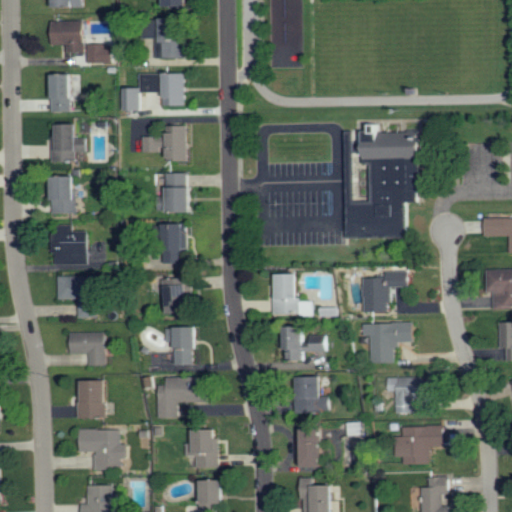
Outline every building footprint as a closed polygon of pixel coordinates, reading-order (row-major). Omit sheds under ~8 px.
[(89,7),(89,0),(59,0),(59,8),(89,7)] [(160,59),(190,58),(189,18),(167,19),(167,38),(160,38),(160,59)] [(89,21),(53,22),(54,45),(71,45),(71,53),(90,53),(89,21)] [(93,64),(118,63),(117,44),(92,45),(93,64)] [(189,73),(145,74),(145,88),(128,89),(128,111),(146,111),(146,93),(168,92),(169,106),(190,106),(189,73)] [(78,112),(79,75),(58,74),(58,112),(78,112)] [(57,138),(57,163),(81,162),(80,152),(92,152),(92,138),(84,138),(83,124),(63,125),(64,137),(57,138)] [(420,200),(420,124),(372,124),(372,131),(363,131),(363,139),(354,139),(354,131),(346,131),(347,239),(407,239),(407,201),(420,200)] [(192,161),(191,126),(175,126),(175,136),(143,136),(144,151),(173,151),(173,162),(192,161)] [(198,187),(193,188),(192,173),(173,174),(174,213),(199,212),(198,187)] [(82,214),(82,176),(58,177),(58,214),(82,214)] [(168,262),(192,262),(191,222),(173,223),(174,249),(168,249),(168,262)] [(59,264),(93,263),(93,230),(77,231),(77,224),(64,224),(64,239),(59,239),(59,264)] [(414,286),(414,271),(391,271),(391,277),(369,277),(369,311),(395,311),(395,286),(414,286)] [(276,314),(319,313),(319,300),(305,300),(305,272),(281,272),(281,282),(276,282),(276,314)] [(62,276),(63,298),(82,298),(83,317),(102,317),(101,275),(62,276)] [(193,277),(173,278),(174,312),(195,311),(193,277)] [(374,335),(374,362),(400,362),(400,341),(419,341),(419,322),(367,323),(368,335),(374,335)] [(204,325),(171,326),(171,342),(180,342),(181,364),(198,363),(198,347),(205,347),(204,325)] [(291,360),(310,359),(309,350),(333,350),(333,334),(315,335),(315,345),(310,345),(310,325),(291,325),(291,360)] [(93,365),(109,365),(109,331),(75,332),(76,353),(93,353),(93,365)] [(330,411),(330,375),(302,375),(303,412),(330,411)] [(434,375),(392,377),(392,392),(399,392),(400,413),(418,412),(417,397),(435,396),(434,375)] [(163,417),(182,416),(182,401),(213,401),(213,376),(171,376),(171,385),(162,385),(163,417)] [(112,379),(82,379),(82,417),(112,416),(112,379)] [(349,422),(350,435),(365,435),(364,421),(349,422)] [(406,464),(433,463),(433,446),(448,445),(447,425),(401,427),(402,456),(406,456),(406,464)] [(328,427),(306,427),(307,465),(328,465),(328,427)] [(126,428),(84,429),(85,450),(99,450),(99,469),(125,469),(125,458),(133,458),(133,443),(126,443),(126,428)] [(223,428),(199,429),(200,443),(190,443),(190,456),(200,455),(201,468),(224,467),(223,428)] [(0,459),(0,503),(8,503),(8,484),(1,485),(0,459)] [(425,486),(425,511),(454,511),(455,505),(447,505),(447,493),(455,493),(455,476),(434,476),(434,486),(425,486)] [(318,477),(306,477),(306,511),(341,511),(340,484),(319,485),(318,477)] [(230,511),(229,478),(208,479),(208,502),(204,503),(204,511),(230,511)] [(133,511),(133,499),(121,499),(121,484),(92,485),(92,503),(86,503),(86,511),(133,511)]
